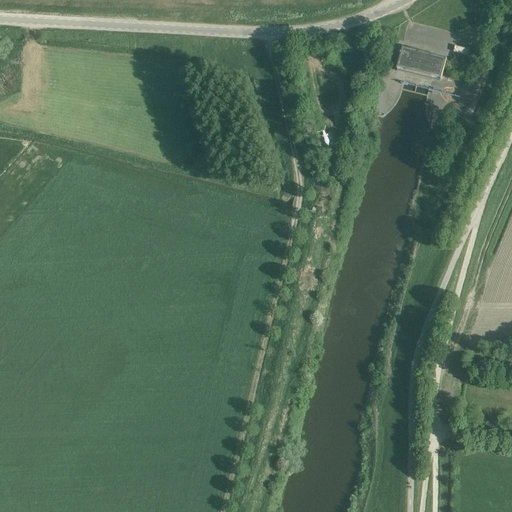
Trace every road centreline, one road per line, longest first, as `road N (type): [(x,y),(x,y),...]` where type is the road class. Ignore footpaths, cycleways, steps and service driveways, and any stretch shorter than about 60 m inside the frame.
road 1 (track): [(270,33),(298,198),(223,511)]
road 2 (unclassified): [(411,511),(414,364),(474,221)]
road 3 (unclassified): [(423,511),(436,394),(474,221)]
road 4 (tertiary): [(0,20),(238,33)]
road 5 (tertiary): [(407,0),(331,27),(238,33)]
road 6 (track): [(303,32),(325,113),(339,109),(343,97),(320,66)]
